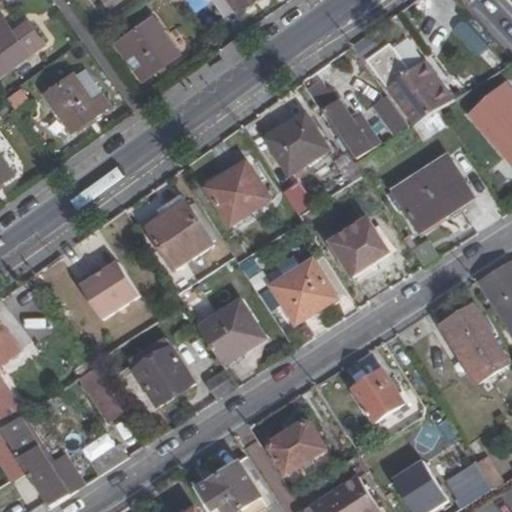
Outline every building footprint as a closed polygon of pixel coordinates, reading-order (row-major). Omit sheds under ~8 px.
[(209,5),(206,0),(189,0),(196,11),(209,5)] [(231,0),(239,11),(255,0),(231,0)] [(12,27),(4,15),(0,18),(0,76),(31,55),(45,45),(26,18),(12,27)] [(118,42),(145,78),(180,55),(154,17),(118,42)] [(473,55),(487,48),(473,18),(459,25),(473,55)] [(442,110),(454,103),(427,64),(413,72),(392,47),(369,64),(415,126),(442,110)] [(53,89),(79,127),(116,100),(107,89),(98,95),(80,69),(53,89)] [(511,163),(511,90),(508,86),(472,117),(511,163)] [(22,88),(8,98),(15,108),(29,97),(22,88)] [(329,113),(360,161),(383,146),(363,116),(355,122),(332,89),(315,100),(320,108),(321,107),(325,115),(329,113)] [(397,137),(413,127),(388,95),(374,106),(397,137)] [(287,175),(327,150),(305,114),(264,139),(287,175)] [(0,185),(19,172),(0,144),(0,185)] [(419,229),(474,194),(451,157),(396,192),(419,229)] [(232,228),(273,201),(248,163),(207,190),(232,228)] [(160,211),(164,218),(188,203),(183,195),(160,211)] [(188,203),(164,218),(150,227),(177,270),(215,246),(188,203)] [(362,276),(381,264),(394,256),(376,228),(345,248),(362,276)] [(99,278),(95,272),(82,282),(106,320),(144,297),(123,262),(107,272),(99,278)] [(301,327),(339,301),(314,264),(276,288),(301,327)] [(385,270),(381,264),(362,276),(366,282),(385,270)] [(104,267),(95,272),(99,278),(107,272),(104,267)] [(511,269),(489,284),(511,321),(511,269)] [(202,330),(227,369),(270,341),(244,302),(202,330)] [(483,383),(511,364),(511,354),(481,306),(446,327),(483,383)] [(0,320),(0,421),(5,429),(17,420),(0,394),(0,349),(13,341),(0,320)] [(154,361),(139,371),(162,408),(198,385),(170,341),(149,355),(154,361)] [(134,364),(139,371),(154,361),(149,355),(134,364)] [(114,425),(142,403),(106,359),(79,381),(114,425)] [(377,424),(408,405),(387,372),(357,392),(377,424)] [(219,403),(240,389),(230,373),(208,386),(219,403)] [(32,434),(22,418),(17,420),(5,429),(15,445),(32,434)] [(290,475),(327,451),(310,424),(272,448),(290,475)] [(32,453),(41,447),(32,434),(15,445),(21,454),(29,448),(32,453)] [(76,495),(92,485),(71,453),(60,436),(44,445),(41,447),(32,453),(29,448),(21,454),(56,507),(76,495)] [(122,444),(95,462),(103,475),(131,456),(122,444)] [(489,457),(479,463),(496,490),(506,484),(489,457)] [(251,460),(200,493),(212,511),(244,511),(264,499),(271,511),(280,505),(251,460)] [(425,462),(394,482),(413,511),(443,511),(453,506),(425,462)] [(381,511),(362,479),(310,511),(381,511)] [(269,511),(271,511),(264,499),(244,511),(269,511)]
